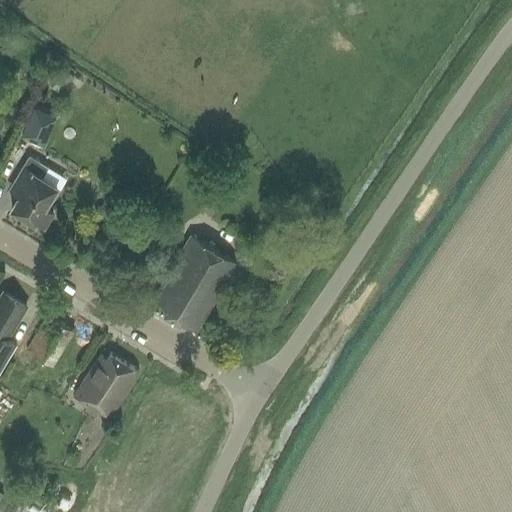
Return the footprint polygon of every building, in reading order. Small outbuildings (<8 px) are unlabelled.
[(56,117),(34,107),(20,136),(42,146),(56,117)] [(45,227),(53,213),(45,207),(57,186),(43,177),(49,167),(29,155),(14,181),(24,187),(12,207),(45,227)] [(205,211),(221,197),(205,179),(189,194),(205,211)] [(192,234),(153,298),(168,306),(164,312),(173,317),(215,248),(192,234)] [(215,248),(173,317),(196,331),(238,262),(215,248)] [(10,339),(29,305),(2,289),(0,293),(0,373),(18,343),(10,339)] [(35,349),(65,360),(80,321),(49,310),(35,349)] [(110,417),(139,371),(110,353),(107,359),(100,355),(74,395),(110,417)]
